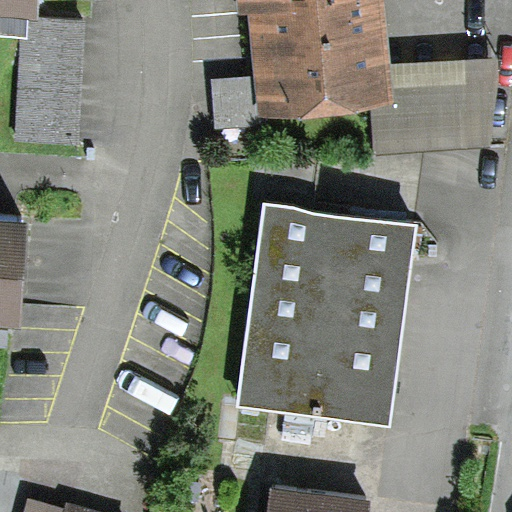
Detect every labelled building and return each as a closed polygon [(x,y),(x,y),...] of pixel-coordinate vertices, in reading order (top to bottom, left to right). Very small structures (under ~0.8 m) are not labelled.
[(0,0),(0,20),(36,23),(37,0),(0,0)] [(249,0),(259,101),(390,90),(381,0),(249,0)] [(325,164),(283,158),(278,192),(320,198),(325,164)] [(266,200),(243,409),(387,426),(415,220),(266,200)] [(0,217),(0,324),(16,325),(23,219),(0,217)] [(370,511),(371,503),(271,492),(268,511),(370,511)] [(95,511),(68,503),(66,511),(28,499),(24,511),(95,511)]
